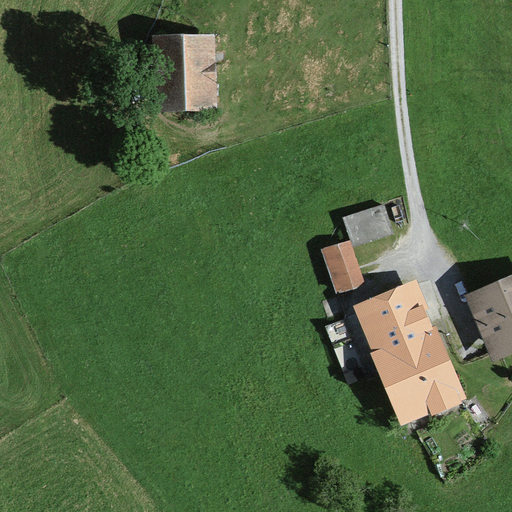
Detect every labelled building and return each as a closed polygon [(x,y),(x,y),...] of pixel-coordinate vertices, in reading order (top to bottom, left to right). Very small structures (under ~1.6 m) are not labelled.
[(159,43),(161,106),(209,104),(207,42),(159,43)] [(392,232),(383,205),(342,218),(352,246),(392,232)] [(347,244),(324,252),(336,290),(360,282),(347,244)] [(511,340),(511,288),(478,303),(497,347),(511,340)] [(408,413),(452,394),(409,291),(365,309),(408,413)]
